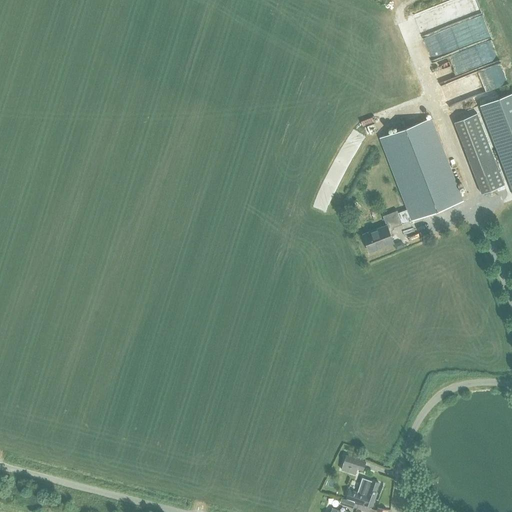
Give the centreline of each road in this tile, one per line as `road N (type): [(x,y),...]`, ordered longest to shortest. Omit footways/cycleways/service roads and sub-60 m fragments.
road 1 (unclassified): [(511,384),(471,384),(429,405),(406,444),(397,511)]
road 2 (unclassified): [(175,511),(0,466)]
